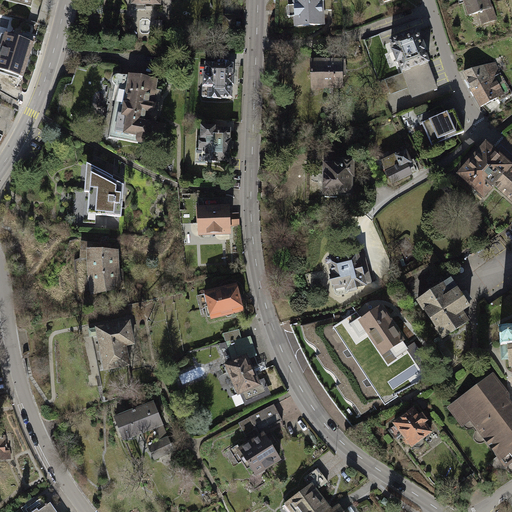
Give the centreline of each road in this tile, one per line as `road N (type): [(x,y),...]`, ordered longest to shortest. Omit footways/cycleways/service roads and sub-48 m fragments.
road 1 (secondary): [(439,511),(338,439),(297,390),(273,336),(250,190),(259,0)]
road 2 (residential): [(88,511),(54,462),(20,380),(0,258)]
road 3 (residential): [(67,0),(31,113),(0,169)]
road 4 (residential): [(427,0),(460,91),(511,155)]
